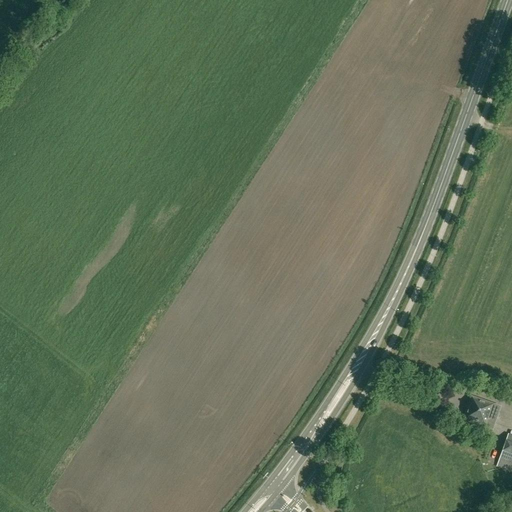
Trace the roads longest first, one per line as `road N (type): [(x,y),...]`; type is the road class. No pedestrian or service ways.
road 1 (secondary): [(411,263),(508,0)]
road 2 (secondary): [(411,263),(268,482)]
road 3 (secondary): [(283,487),(354,381),(411,263)]
